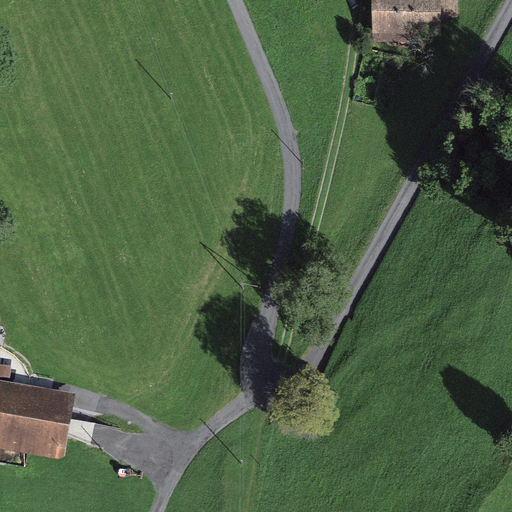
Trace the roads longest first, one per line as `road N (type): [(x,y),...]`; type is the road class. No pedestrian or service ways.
road 1 (unclassified): [(236,0),(293,170),(279,281),(258,358),(258,371),(277,383),(297,382),(311,370),(437,141),(498,0)]
road 2 (track): [(360,0),(337,137),(277,383)]
road 3 (track): [(268,381),(237,511)]
